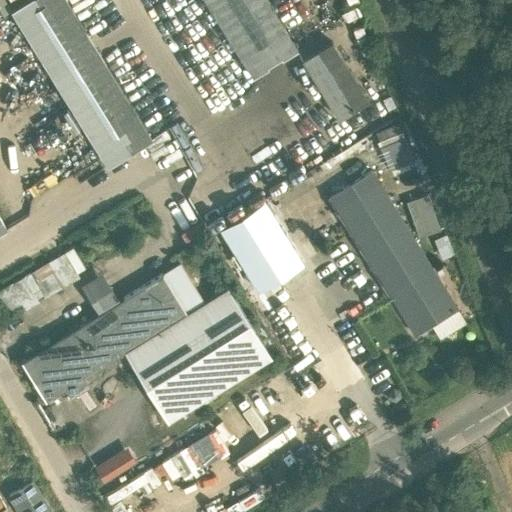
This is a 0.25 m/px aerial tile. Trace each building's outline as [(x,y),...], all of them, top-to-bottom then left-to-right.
[(151,138),(66,0),(26,0),(12,9),(108,165),(151,138)] [(297,48),(266,0),(206,0),(253,75),(297,48)] [(332,40),(302,58),(339,117),(368,99),(332,40)] [(378,137),(403,127),(400,120),(375,129),(378,137)] [(388,167),(415,158),(406,129),(379,138),(388,167)] [(456,307),(371,169),(331,194),(416,332),(456,307)] [(427,194),(407,201),(419,235),(439,228),(427,194)] [(232,257),(241,252),(233,236),(224,240),(232,257)] [(47,262),(34,271),(47,293),(61,284),(47,262)] [(180,263),(22,360),(45,398),(203,300),(180,263)] [(29,271),(10,284),(11,283),(22,302),(25,308),(36,301),(34,297),(42,292),(29,271)] [(10,284),(0,290),(0,302),(6,312),(22,302),(11,283),(10,284)] [(228,286),(125,350),(167,419),(271,355),(228,286)] [(133,462),(138,471),(144,467),(128,442),(95,464),(106,480),(133,462)] [(51,511),(32,480),(9,494),(20,511),(51,511)]
